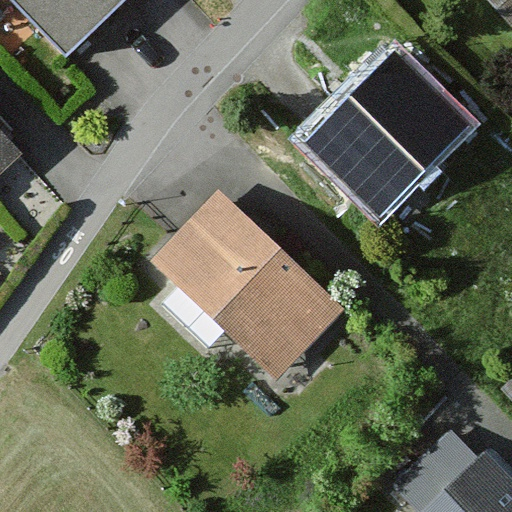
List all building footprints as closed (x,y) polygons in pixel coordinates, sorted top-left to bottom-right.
[(112,0),(111,0),(0,0),(0,6),(50,59),(112,0)] [(511,0),(474,0),(511,41),(511,0)] [(463,131),(380,54),(294,147),(377,224),(463,131)] [(0,174),(13,162),(0,148),(0,174)] [(332,313),(204,198),(135,274),(262,389),(332,313)] [(511,511),(511,498),(477,462),(470,468),(438,435),(372,499),(385,511),(511,511)]
